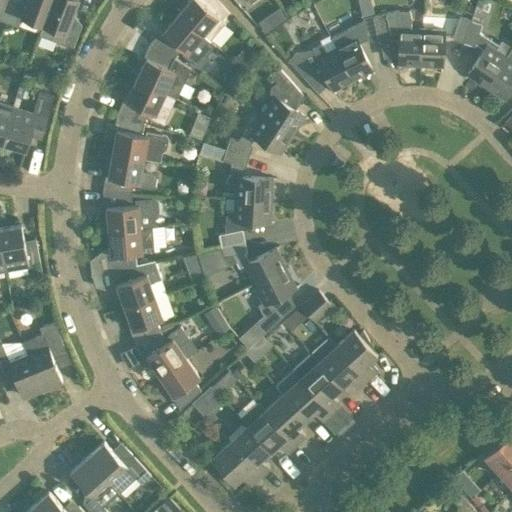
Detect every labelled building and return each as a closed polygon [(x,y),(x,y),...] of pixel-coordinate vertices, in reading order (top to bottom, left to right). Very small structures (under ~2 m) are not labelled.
[(0,0),(0,19),(5,21),(13,0),(0,0)] [(26,0),(25,3),(16,0),(13,0),(5,21),(17,26),(21,16),(42,24),(51,0),(26,0)] [(76,0),(51,0),(42,24),(39,34),(72,47),(81,24),(69,20),(76,0)] [(188,0),(177,13),(211,42),(226,23),(212,11),(220,2),(217,0),(188,0)] [(275,6),(254,20),(260,30),(282,16),(275,6)] [(399,31),(397,64),(419,65),(421,28),(411,28),(412,17),(409,10),(396,10),(373,15),(378,38),(390,36),(389,32),(399,31)] [(162,31),(160,29),(150,41),(174,57),(181,48),(184,50),(181,53),(196,66),(200,66),(207,58),(207,54),(203,51),(211,42),(177,13),(162,31)] [(367,41),(378,38),(373,15),(361,17),(362,20),(366,37),(367,41)] [(451,38),(462,42),(470,19),(459,16),(451,38)] [(483,48),(466,74),(485,86),(511,46),(501,39),(497,44),(478,31),(481,23),(470,19),(462,42),(474,46),(475,43),(483,48)] [(366,37),(362,20),(330,36),(335,47),(352,79),(371,69),(358,42),(366,37)] [(443,29),(421,28),(419,65),(441,66),(443,29)] [(143,56),(145,57),(135,78),(164,92),(175,97),(189,67),(174,57),(150,41),(143,56)] [(321,44),(311,49),(332,89),(352,79),(335,47),(326,51),(321,44)] [(511,45),(511,46),(485,86),(503,98),(511,85),(511,45)] [(233,59),(240,65),(248,55),(242,50),(233,59)] [(296,51),(287,58),(303,76),(312,68),(296,51)] [(269,92),(272,96),(261,113),(292,133),(304,115),(294,108),(303,94),(278,66),(268,75),(274,82),(269,85),(269,92)] [(125,99),(123,99),(116,113),(143,121),(148,111),(152,113),(151,117),(164,123),(170,109),(158,104),(164,92),(135,78),(125,99)] [(38,90),(32,112),(12,106),(2,142),(25,149),(30,135),(39,138),(43,125),(50,101),(52,95),(38,90)] [(0,102),(0,141),(2,142),(12,106),(0,102)] [(195,111),(187,131),(198,135),(206,115),(195,111)] [(103,136),(114,138),(111,152),(143,158),(159,161),(161,150),(165,147),(167,137),(164,134),(145,130),(144,134),(141,133),(143,121),(116,113),(114,125),(105,123),(103,136)] [(279,152),(292,133),(261,113),(249,132),(279,152)] [(229,136),(224,148),(247,155),(251,144),(229,136)] [(243,166),(247,155),(224,148),(221,158),(243,166)] [(156,173),(141,170),(143,158),(111,152),(107,175),(105,175),(102,190),(130,192),(132,180),(136,181),(135,185),(153,189),(156,173)] [(270,199),(272,177),(227,175),(227,186),(234,187),(234,197),(270,199)] [(135,203),(131,204),(130,192),(102,190),(103,206),(106,206),(107,230),(151,226),(156,226),(155,213),(158,210),(157,200),(154,198),(134,199),(135,203)] [(270,199),(234,197),(220,196),(219,217),(233,218),(233,219),(269,221),(270,199)] [(20,224),(0,227),(0,242),(5,270),(28,266),(27,263),(39,261),(35,238),(23,240),(20,224)] [(109,253),(107,253),(108,269),(136,263),(135,251),(153,250),(151,226),(107,230),(109,253)] [(218,231),(220,245),(244,240),(242,228),(218,231)] [(246,251),(244,240),(220,245),(222,256),(246,251)] [(242,263),(253,285),(285,266),(275,247),(242,263)] [(194,250),(182,254),(185,262),(197,258),(194,250)] [(113,284),(115,283),(123,305),(154,295),(149,282),(161,278),(154,259),(136,263),(108,269),(113,284)] [(285,266),(253,285),(262,303),(258,305),(265,317),(257,324),(264,332),(294,305),(287,290),(295,286),(285,266)] [(300,306),(314,321),(331,305),(318,290),(300,306)] [(131,328),(129,329),(134,344),(159,331),(156,320),(173,313),(165,291),(154,295),(123,305),(131,328)] [(203,312),(217,333),(228,326),(214,305),(203,312)] [(294,305),(279,319),(287,328),(302,314),(294,305)] [(33,336),(39,349),(28,353),(41,387),(61,379),(49,350),(63,344),(53,320),(38,326),(41,333),(33,336)] [(143,357),(145,355),(159,375),(185,356),(177,345),(187,338),(178,326),(163,336),(159,331),(134,344),(143,357)] [(353,328),(335,344),(366,379),(375,371),(367,362),(376,353),(362,329),(358,333),(353,328)] [(366,379),(335,344),(327,336),(310,352),(310,353),(340,386),(349,378),(357,387),(366,379)] [(22,340),(1,342),(0,342),(0,370),(10,366),(21,395),(41,387),(28,353),(22,340)] [(259,353),(250,344),(244,350),(253,360),(259,353)] [(340,386),(310,353),(292,369),(330,411),(340,403),(332,394),(340,386)] [(193,380),(199,376),(185,356),(159,375),(172,394),(170,395),(179,408),(200,390),(193,380)] [(321,419),(330,411),(292,369),(275,385),(281,392),(305,418),(313,410),(321,419)] [(213,405),(200,392),(193,398),(205,412),(213,405)] [(305,418),(281,392),(263,408),(295,443),(304,435),(296,426),(305,418)] [(239,417),(246,425),(269,450),(278,443),(286,451),(295,443),(263,408),(257,401),(239,417)] [(269,450),(246,425),(228,441),(259,475),(268,467),(260,458),(269,450)] [(484,455),(499,471),(511,459),(511,430),(484,455)] [(103,440),(85,456),(110,483),(118,492),(135,477),(140,483),(150,474),(133,455),(124,463),(103,440)] [(250,484),(259,475),(228,441),(210,457),(233,483),(242,475),(250,484)] [(108,511),(94,497),(110,483),(85,456),(69,471),(90,494),(81,502),(90,511),(108,511)] [(511,459),(499,471),(511,485),(511,459)] [(460,468),(452,474),(467,494),(474,488),(460,468)] [(48,490),(32,505),(38,511),(83,511),(71,498),(63,506),(48,490)] [(450,498),(459,508),(467,501),(458,491),(450,498)] [(474,494),(470,497),(477,505),(480,501),(474,494)] [(178,511),(180,510),(168,497),(151,511),(178,511)] [(474,511),(476,511),(467,501),(459,508),(463,511),(474,511)]
